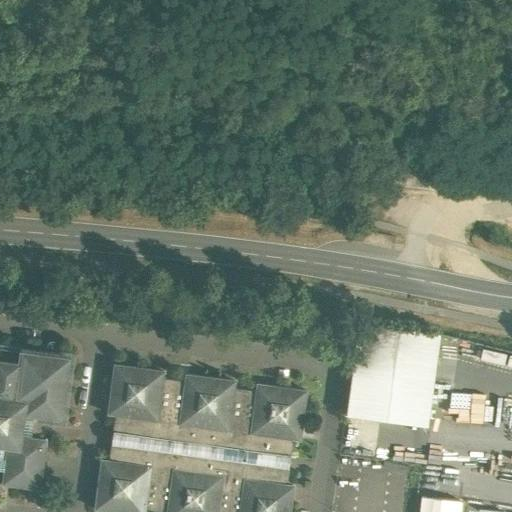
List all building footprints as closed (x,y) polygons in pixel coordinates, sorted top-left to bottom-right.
[(439,335),(362,325),(361,325),(360,325),(348,415),(349,415),(426,426),(439,335)] [(0,461),(5,462),(2,486),(40,491),(46,441),(21,438),(24,416),(62,420),(70,359),(21,353),(19,365),(0,362),(0,461)] [(164,373),(115,366),(108,414),(116,415),(109,461),(102,461),(95,510),(106,511),(145,511),(146,509),(165,511),(291,511),(295,487),(287,486),(292,441),(300,442),(306,392),(256,385),(255,393),(235,390),(236,383),(187,376),(186,384),(163,381),(164,373)] [(504,495),(509,453),(428,444),(423,487),(504,495)] [(422,494),(419,511),(461,511),(464,499),(422,494)]
